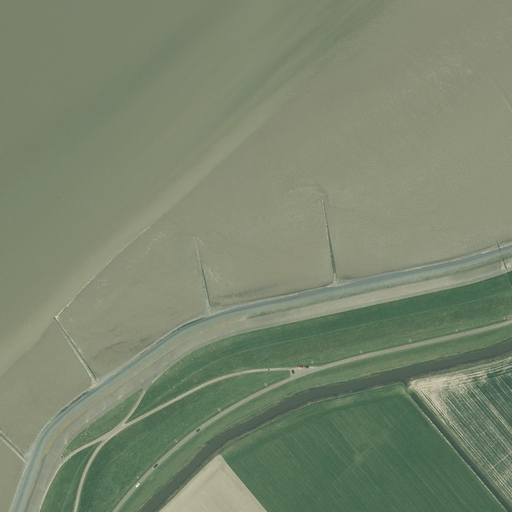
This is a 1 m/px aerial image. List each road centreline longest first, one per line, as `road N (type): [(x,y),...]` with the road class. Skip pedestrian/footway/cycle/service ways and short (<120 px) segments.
road 1 (unclassified): [(116,511),(199,430),(304,372)]
road 2 (unclassified): [(304,372),(511,321)]
road 3 (unclassified): [(107,435),(218,380),(304,372)]
